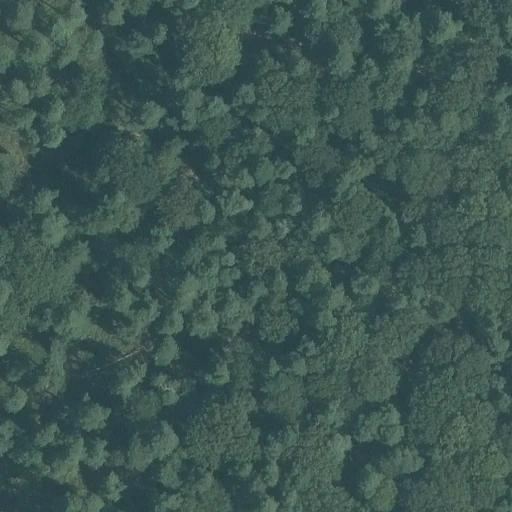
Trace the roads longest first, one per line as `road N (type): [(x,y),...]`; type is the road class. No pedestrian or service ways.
road 1 (track): [(237,511),(128,0)]
road 2 (track): [(0,304),(14,389),(0,421)]
